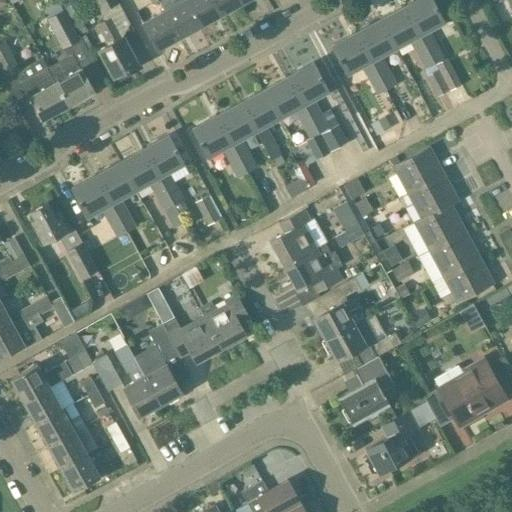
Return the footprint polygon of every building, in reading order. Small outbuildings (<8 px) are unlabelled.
[(47,17),(45,18),(62,49),(79,39),(77,35),(76,33),(70,22),(66,16),(63,10),(60,5),(58,0),(42,8),(45,13),(47,17)] [(66,16),(74,19),(79,16),(81,15),(81,7),(78,2),(74,0),(67,0),(64,2),(63,10),(66,16)] [(119,3),(117,0),(94,0),(101,13),(119,3)] [(199,26),(184,0),(183,0),(164,11),(178,38),(199,26)] [(221,15),(212,0),(184,0),(199,26),(221,15)] [(239,0),(212,0),(221,15),(242,3),(239,0)] [(432,0),(417,0),(405,7),(419,34),(430,29),(444,21),(432,0)] [(405,7),(381,19),(395,47),(410,39),(419,34),(405,7)] [(157,50),(178,38),(164,11),(142,23),(157,50)] [(79,16),(74,19),(70,22),(76,33),(85,28),(79,16)] [(111,17),(96,26),(107,45),(97,51),(113,77),(115,76),(118,82),(130,75),(127,69),(137,63),(111,17)] [(381,19),(357,32),(371,60),(381,55),(395,47),(381,19)] [(387,89),(357,32),(332,45),(347,72),(362,64),(377,93),(387,89)] [(0,69),(4,78),(19,70),(4,41),(0,43),(0,69)] [(449,91),(461,84),(447,57),(445,58),(437,43),(427,49),(434,63),(437,69),(441,76),(449,91)] [(425,68),(434,63),(427,49),(418,53),(425,68)] [(73,53),(46,67),(68,105),(94,91),(73,53)] [(313,62),(288,75),(319,132),(320,132),(330,151),(348,141),(330,109),(321,114),(313,98),(328,90),(313,62)] [(68,105),(46,67),(21,81),(42,119),(68,105)] [(389,69),(379,74),(387,89),(396,84),(389,69)] [(425,76),(437,97),(449,91),(441,76),(437,69),(425,76)] [(319,132),(288,75),(264,88),(280,117),(294,110),(309,138),(305,139),(316,159),(329,152),(319,132)] [(280,117),(264,88),(240,101),(256,130),(271,159),(280,154),(265,125),(280,117)] [(240,101),(216,114),(232,143),(241,138),(256,130),(240,101)] [(237,177),(247,172),(216,114),(192,127),(207,156),(222,148),(237,177)] [(370,124),(376,134),(390,127),(384,116),(370,124)] [(169,135),(144,148),(174,205),(183,200),(167,171),(183,162),(169,135)] [(392,166),(407,193),(443,173),(429,146),(392,166)] [(144,148),(120,161),(135,189),(149,182),(164,210),(174,205),(144,148)] [(240,157),(247,172),(256,167),(248,153),(240,157)] [(302,159),(291,165),(298,178),(285,185),(291,196),(306,188),(304,186),(314,181),(305,165),(302,159)] [(120,161),(96,174),(126,231),(135,226),(119,197),(135,189),(120,161)] [(407,193),(420,218),(421,219),(451,203),(458,199),(443,173),(407,193)] [(116,236),(126,231),(96,174),(71,187),(86,216),(101,208),(116,236)] [(220,218),(208,195),(195,202),(207,225),(220,218)] [(355,205),(362,217),(373,211),(366,199),(355,205)] [(47,201),(29,210),(34,219),(30,222),(43,245),(59,236),(67,250),(65,251),(81,279),(98,270),(74,227),(72,229),(67,220),(63,222),(60,217),(56,219),(47,201)] [(344,231),(358,223),(345,201),(332,208),(344,231)] [(451,203),(421,219),(420,218),(413,222),(428,249),(464,229),(451,203)] [(284,265),(314,248),(301,225),(308,221),(301,209),(278,222),(284,233),(270,240),(284,265)] [(248,212),(240,213),(241,221),(249,219),(248,212)] [(344,231),(345,233),(335,238),(341,248),(364,235),(364,234),(358,223),(344,231)] [(379,223),(372,227),(377,237),(384,233),(379,223)] [(391,232),(399,249),(408,245),(400,227),(391,232)] [(428,249),(442,275),(478,255),(464,229),(428,249)] [(2,244),(7,255),(8,256),(11,262),(24,254),(14,237),(2,244)] [(314,248),(284,265),(297,289),(310,282),(316,293),(341,279),(335,268),(341,264),(334,251),(330,253),(325,243),(314,249),(314,248)] [(402,262),(394,247),(382,253),(390,268),(402,262)] [(11,262),(10,262),(16,273),(30,265),(24,254),(11,262)] [(478,255),(442,275),(456,302),(493,282),(478,255)] [(0,277),(2,281),(14,274),(16,273),(10,262),(0,267),(0,277)] [(185,286),(199,279),(192,265),(178,273),(185,286)] [(402,266),(392,271),(399,283),(408,278),(402,266)] [(328,309),(313,317),(325,339),(363,318),(357,307),(346,313),(342,304),(347,301),(344,296),(359,288),(354,278),(321,295),(328,309)] [(402,299),(410,295),(404,285),(396,289),(402,299)] [(145,293),(134,300),(140,312),(152,306),(145,293)] [(199,308),(204,316),(220,347),(244,334),(239,324),(250,318),(236,294),(225,300),(227,304),(216,309),(211,301),(199,308)] [(47,295),(33,303),(39,315),(53,307),(50,302),(47,295)] [(60,296),(50,302),(53,307),(64,327),(74,321),(60,296)] [(0,328),(11,322),(0,301),(0,328)] [(25,322),(39,315),(33,303),(18,311),(22,317),(11,322),(0,328),(0,356),(23,344),(17,333),(27,327),(25,322)] [(431,321),(424,309),(410,316),(417,329),(431,321)] [(173,318),(162,324),(166,331),(167,331),(180,356),(190,351),(195,361),(220,347),(204,316),(180,329),(173,318)] [(377,342),(363,318),(325,339),(337,361),(354,351),(361,364),(400,343),(394,333),(377,342)] [(180,356),(167,331),(166,331),(162,324),(148,332),(155,345),(163,360),(178,353),(180,357),(180,356)] [(126,343),(113,350),(121,363),(126,373),(128,371),(134,382),(123,388),(139,416),(160,404),(135,359),(133,356),(126,343)] [(155,345),(133,356),(135,359),(160,404),(181,393),(163,361),(163,360),(155,345)] [(9,378),(22,401),(48,387),(91,363),(85,350),(41,374),(35,364),(9,378)] [(121,384),(106,354),(92,362),(108,391),(121,384)] [(388,375),(377,356),(354,369),(362,383),(337,397),(352,425),(389,405),(376,382),(388,375)] [(506,398),(484,359),(462,371),(460,367),(455,366),(436,377),(434,381),(437,385),(436,386),(442,397),(428,404),(439,425),(453,417),(458,425),(506,398)] [(88,394),(97,389),(90,376),(81,381),(88,394)] [(35,424),(61,409),(48,387),(22,401),(35,424)] [(97,389),(88,394),(95,407),(104,402),(97,389)] [(35,424),(48,446),(73,432),(61,409),(35,424)] [(386,437),(366,449),(379,473),(419,451),(409,433),(417,429),(407,411),(380,426),(386,437)] [(113,439),(122,434),(115,422),(106,426),(113,439)] [(153,430),(154,442),(174,442),(174,430),(153,430)] [(86,454),(73,432),(48,446),(60,469),(86,454)] [(129,447),(122,434),(113,439),(120,452),(129,447)] [(99,477),(86,454),(60,469),(73,492),(99,477)] [(245,476),(256,471),(251,463),(241,468),(245,476)] [(279,511),(300,501),(287,478),(267,489),(261,480),(241,491),(252,511),(279,511)] [(219,488),(215,480),(207,485),(212,493),(219,488)] [(279,511),(305,511),(300,501),(279,511)]
